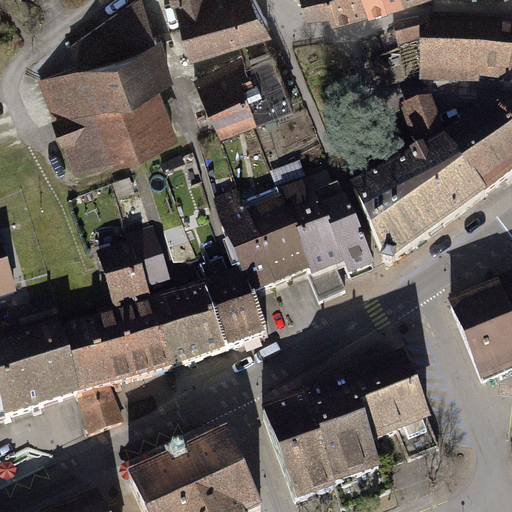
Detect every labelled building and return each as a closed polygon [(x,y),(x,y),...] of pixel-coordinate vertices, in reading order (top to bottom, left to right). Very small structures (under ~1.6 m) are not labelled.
[(144,0),(129,0),(38,73),(68,165),(171,131),(151,80),(168,75),(144,0)] [(174,0),(191,55),(270,31),(253,0),(174,0)] [(321,13),(363,0),(294,0),(299,18),(321,13)] [(511,89),(511,26),(429,19),(429,20),(426,44),(423,82),(511,89)] [(426,44),(429,20),(394,28),(398,52),(426,44)] [(255,78),(247,63),(241,52),(196,76),(222,131),(258,118),(244,84),(255,78)] [(244,84),(258,118),(296,105),(272,52),(247,63),(255,78),(244,84)] [(511,177),(511,131),(495,110),(448,137),(433,99),(401,109),(418,154),(352,191),(387,268),(511,177)] [(236,192),(210,202),(230,276),(234,274),(240,272),(249,298),(335,260),(344,284),(372,268),(341,201),(312,211),(299,183),(241,209),(236,192)] [(151,226),(126,236),(149,296),(174,287),(151,226)] [(0,233),(0,296),(18,291),(0,233)] [(123,242),(91,252),(111,315),(143,305),(123,242)] [(14,340),(0,344),(0,423),(75,399),(90,440),(124,425),(112,391),(256,343),(234,274),(230,276),(147,303),(143,305),(111,315),(104,318),(100,309),(60,321),(54,300),(10,304),(14,340)] [(511,276),(497,282),(499,289),(449,308),(483,389),(511,377),(511,276)] [(343,383),(370,452),(427,430),(400,361),(343,383)] [(370,452),(343,383),(263,415),(301,508),(380,477),(370,452)] [(126,485),(138,511),(261,511),(250,488),(228,439),(177,462),(126,485)]
